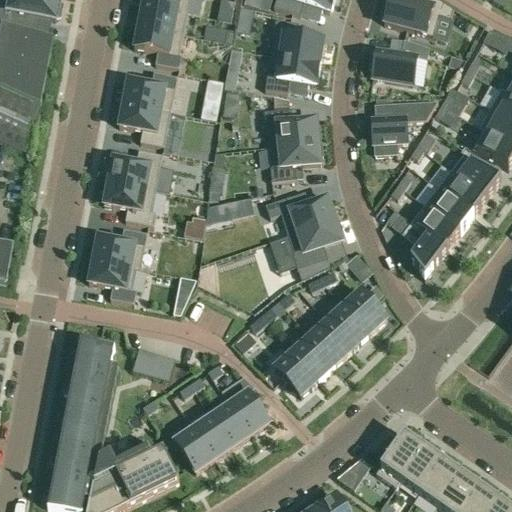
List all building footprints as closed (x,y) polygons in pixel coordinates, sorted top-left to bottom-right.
[(0,13),(0,14),(0,26),(30,35),(32,21),(56,25),(57,22),(61,22),(63,10),(59,9),(61,0),(58,0),(11,0),(9,15),(0,13)] [(144,0),(143,10),(188,19),(191,0),(144,0)] [(245,0),(243,9),(249,11),(252,0),(245,0)] [(278,0),(274,13),(301,22),(304,10),(330,18),(331,13),(332,13),(335,0),(282,0),(282,2),(278,0)] [(417,0),(415,8),(392,1),(390,7),(386,6),(382,22),(386,23),(384,29),(433,43),(439,22),(450,26),(454,14),(429,0),(417,0)] [(222,3),(218,24),(231,26),(235,5),(222,3)] [(143,10),(139,32),(184,40),(188,19),(143,10)] [(254,15),(242,13),(240,21),(253,23),(254,15)] [(276,26),(270,61),(320,69),(320,67),(321,67),(323,50),(324,46),(297,42),(299,30),(276,26)] [(0,144),(31,160),(54,41),(1,27),(0,34),(0,144)] [(139,32),(134,54),(158,59),(156,70),(179,75),(182,62),(179,61),(184,40),(139,32)] [(484,45),(491,49),(497,39),(490,35),(484,45)] [(227,36),(225,48),(233,49),(235,38),(227,36)] [(405,46),(402,60),(378,56),(377,58),(373,58),(370,73),(375,74),(373,83),(413,89),(417,63),(428,65),(430,54),(405,46)] [(270,61),(265,96),(288,100),(290,88),(317,92),(317,87),(318,87),(320,70),(320,69),(270,61)] [(462,64),(452,61),(449,71),(459,74),(462,64)] [(467,77),(474,81),(480,70),(473,66),(467,77)] [(467,77),(461,87),(468,91),(474,81),(467,77)] [(511,77),(511,78),(511,85),(505,98),(501,95),(501,96),(511,102),(511,77)] [(128,86),(124,109),(171,118),(175,96),(178,83),(154,78),(152,90),(128,86)] [(227,83),(225,93),(235,94),(237,85),(227,83)] [(208,85),(206,97),(222,100),(224,88),(208,85)] [(491,90),(480,109),(490,115),(511,127),(511,102),(501,96),(491,90)] [(227,98),(226,105),(239,107),(240,100),(227,98)] [(441,112),(448,116),(455,106),(448,102),(441,112)] [(380,125),(372,125),(373,150),(375,150),(375,161),(398,160),(397,149),(408,149),(407,128),(426,127),(438,107),(391,110),(391,104),(376,104),(376,111),(375,111),(375,112),(379,112),(380,125)] [(124,109),(119,132),(143,137),(140,149),(164,153),(167,140),(171,118),(124,109)] [(448,116),(441,112),(435,122),(442,127),(448,116)] [(290,115),(264,118),(266,132),(267,131),(270,153),(322,148),(320,133),(317,133),(316,125),(291,128),(290,115)] [(511,127),(490,115),(479,134),(511,151),(511,127)] [(511,168),(511,151),(479,134),(483,137),(473,156),(508,176),(511,168)] [(426,138),(417,151),(424,156),(427,158),(436,144),(426,138)] [(297,186),(296,173),(321,171),(320,163),(323,162),(322,148),(270,153),(272,175),(270,175),(272,189),(297,186)] [(424,156),(417,151),(411,162),(418,166),(424,156)] [(113,164),(109,187),(156,197),(163,161),(139,157),(137,168),(113,164)] [(451,177),(487,205),(501,187),(465,159),(451,177)] [(210,196),(209,205),(219,206),(220,198),(222,198),(225,174),(223,174),(214,172),(210,196)] [(438,194),(474,222),(487,205),(451,177),(438,194)] [(398,191),(405,195),(411,185),(405,181),(398,191)] [(109,187),(104,211),(128,215),(125,227),(153,233),(156,219),(151,218),(156,197),(109,187)] [(398,205),(405,195),(398,191),(391,201),(398,205)] [(474,222),(438,194),(425,211),(461,239),(474,222)] [(338,224),(333,210),(330,211),(327,204),(309,210),(303,212),(299,200),(266,211),(270,224),(281,220),(288,241),(338,224)] [(230,208),(233,224),(254,219),(251,203),(230,208)] [(425,211),(411,228),(447,256),(461,239),(425,211)] [(387,225),(394,230),(401,221),(395,216),(387,225)] [(204,245),(207,225),(193,222),(192,227),(187,227),(184,242),(204,245)] [(289,243),(270,249),(279,278),(297,272),(298,275),(322,267),(318,255),(324,253),(342,247),(339,240),(342,239),(338,224),(288,241),(289,243)] [(411,228),(411,229),(428,242),(411,264),(425,285),(447,256),(411,228)] [(98,242),(94,266),(141,275),(148,239),(124,235),(122,247),(98,242)] [(0,246),(0,287),(7,289),(14,248),(0,246)] [(94,266),(89,289),(113,294),(110,305),(134,310),(136,297),(132,296),(136,275),(141,276),(141,275),(94,266)] [(334,278),(321,284),(325,292),(338,286),(334,278)] [(325,292),(321,284),(309,290),(312,298),(325,292)] [(343,312),(369,341),(387,325),(361,297),(343,312)] [(295,306),(290,299),(279,308),(284,315),(295,306)] [(181,321),(184,314),(175,312),(174,320),(181,321)] [(343,312),(327,328),(352,356),(369,341),(343,312)] [(272,314),(261,323),(267,330),(277,321),(272,314)] [(267,330),(261,323),(250,332),(256,338),(267,330)] [(335,372),(352,356),(327,328),(310,343),(335,372)] [(293,358),(318,387),(335,372),(310,343),(293,358)] [(83,511),(114,354),(114,355),(115,353),(80,346),(80,348),(81,348),(49,511),(83,511)] [(133,377),(169,387),(176,365),(139,354),(133,377)] [(318,387),(293,358),(275,374),(301,403),(318,387)] [(209,378),(213,385),(223,379),(219,372),(209,378)] [(190,390),(195,397),(205,391),(200,384),(190,390)] [(180,397),(185,404),(195,397),(190,390),(180,397)] [(269,429),(248,398),(230,411),(251,442),(269,429)] [(143,414),(148,420),(158,413),(153,407),(143,414)] [(251,442),(230,411),(212,423),(233,454),(251,442)] [(212,423),(194,435),(215,466),(233,454),(212,423)] [(196,478),(215,466),(194,435),(175,447),(196,478)] [(400,487),(424,453),(404,440),(381,474),(400,487)] [(400,487),(419,500),(442,466),(424,453),(400,487)] [(131,511),(179,488),(163,457),(93,492),(89,511),(131,511)] [(438,511),(461,479),(442,466),(419,500),(435,511),(438,511)] [(349,475),(362,484),(369,474),(358,467),(349,475)] [(438,511),(466,511),(480,492),(461,479),(438,511)] [(480,492),(466,511),(493,511),(498,505),(480,492)] [(324,509),(319,511),(343,511),(336,501),(324,509)]
